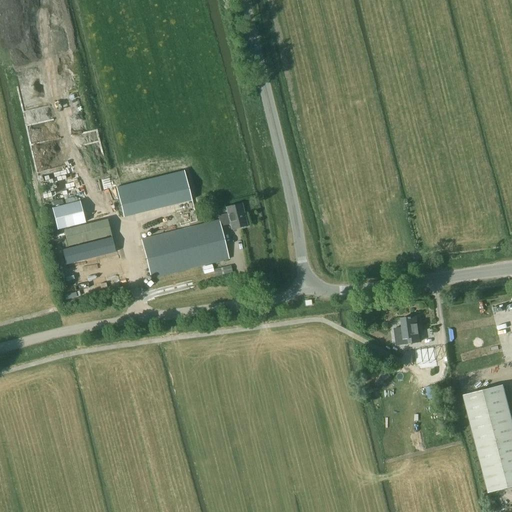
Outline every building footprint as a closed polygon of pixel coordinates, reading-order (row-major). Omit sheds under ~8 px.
[(184,170),(116,187),(123,217),(191,200),(184,170)] [(232,229),(247,226),(241,204),(227,208),(228,214),(218,216),(221,227),(230,224),(232,229)] [(64,229),(67,245),(112,235),(109,219),(64,229)] [(151,279),(228,259),(219,220),(141,240),(151,279)] [(66,265),(78,262),(115,253),(111,238),(62,250),(66,265)] [(213,272),(212,265),(202,267),(204,274),(213,272)] [(216,277),(232,273),(230,266),(214,270),(216,277)] [(410,344),(419,342),(416,317),(401,319),(403,339),(409,338),(410,344)] [(431,350),(414,352),(416,363),(432,360),(431,350)] [(505,386),(503,387),(503,385),(463,395),(488,493),(511,487),(511,420),(506,396),(508,395),(505,386)]
